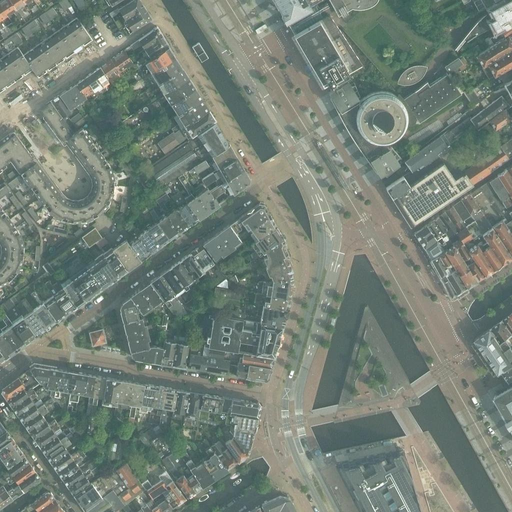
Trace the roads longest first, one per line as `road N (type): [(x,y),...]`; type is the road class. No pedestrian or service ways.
road 1 (tertiary): [(265,182),(63,332)]
road 2 (tertiary): [(68,357),(287,394)]
road 3 (tertiary): [(315,205),(323,251),(287,394)]
road 4 (residential): [(376,208),(274,43)]
road 5 (residential): [(164,17),(265,182)]
road 6 (tertiary): [(298,393),(337,233)]
